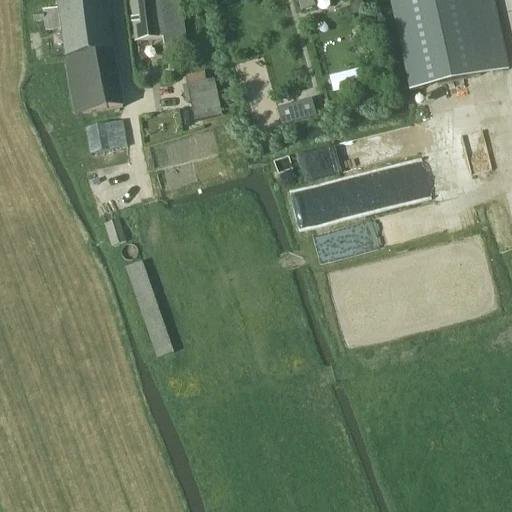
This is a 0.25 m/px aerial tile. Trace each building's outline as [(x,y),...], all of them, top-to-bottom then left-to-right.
[(43,14),(33,16),(34,24),(45,23),(46,33),(63,31),(67,59),(77,116),(123,108),(113,53),(106,0),(59,0),(61,11),(43,13),(43,14)] [(187,45),(182,14),(180,0),(141,0),(130,2),(136,43),(163,40),(164,48),(187,45)] [(298,0),(301,12),(315,8),(312,0),(298,0)] [(360,0),(347,0),(352,16),(364,13),(360,0)] [(390,0),(411,92),(508,71),(492,0),(390,0)] [(236,64),(241,86),(269,80),(263,58),(236,64)] [(222,117),(214,81),(187,87),(194,123),(222,117)] [(290,106),(278,110),(283,126),(295,122),(316,116),(312,100),(290,106)] [(91,155),(127,148),(122,123),(86,130),(91,155)] [(425,157),(425,136),(374,137),(374,159),(425,157)] [(303,181),(322,181),(323,153),(304,153),(303,181)] [(295,222),(323,221),(322,196),(295,197),(295,222)] [(126,243),(119,221),(104,226),(111,248),(126,243)] [(173,354),(142,263),(125,269),(156,360),(173,354)]
